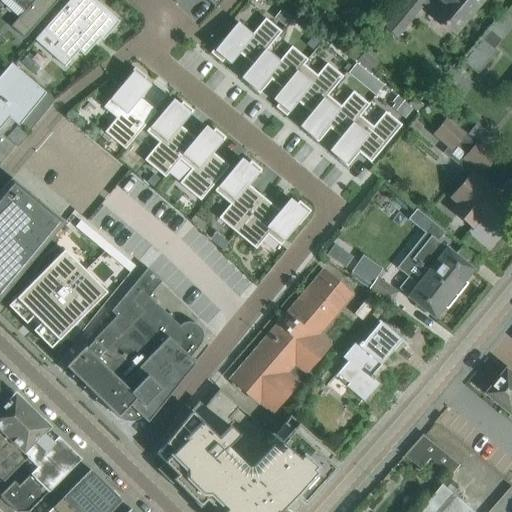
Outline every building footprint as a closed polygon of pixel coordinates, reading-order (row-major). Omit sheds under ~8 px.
[(11,0),(24,11),(11,26),(25,38),(58,0),(11,0)] [(69,0),(62,9),(34,39),(35,40),(45,30),(59,42),(55,46),(70,60),(71,61),(79,51),(85,56),(95,44),(101,38),(103,40),(120,21),(95,0),(69,0)] [(454,33),(481,0),(437,0),(433,6),(426,1),(426,0),(411,0),(387,29),(399,39),(424,8),(454,33)] [(282,9),(276,17),(285,25),(291,17),(282,9)] [(221,39),(211,53),(219,60),(222,62),(224,59),(230,64),(239,53),(252,64),(253,64),(265,49),(266,50),(281,31),(265,18),(252,34),(237,22),(223,39),(222,38),(221,39)] [(314,49),(321,41),(314,35),(307,43),(314,49)] [(465,64),(480,75),(498,50),(484,40),(465,64)] [(252,64),(241,78),(248,84),(249,85),(250,85),(260,93),(263,90),(271,79),(282,88),(304,62),(308,58),(293,44),(279,61),(266,50),(265,49),(253,64),(252,64)] [(282,88),(272,99),(278,104),(275,107),(278,109),(286,115),(289,113),(298,102),(311,112),(311,113),(327,93),(328,94),(344,75),(328,61),(317,73),(304,62),(282,88)] [(0,127),(9,117),(19,125),(26,117),(35,105),(46,92),(12,62),(0,75),(0,127)] [(123,82),(103,107),(116,117),(104,132),(125,149),(156,111),(140,98),(151,85),(144,80),(146,77),(143,74),(135,67),(123,80),(122,81),(123,82)] [(374,76),(366,85),(375,93),(383,84),(374,76)] [(311,112),(299,126),(307,133),(308,134),(308,133),(318,142),(321,138),(330,128),(340,136),(341,137),(359,114),(360,115),(370,104),(353,90),(341,105),(328,94),(327,93),(311,113),(311,112)] [(46,92),(35,105),(45,113),(54,102),(55,100),(53,98),(46,92)] [(159,142),(144,160),(165,177),(180,159),(179,158),(196,138),(195,138),(180,126),(183,123),(186,120),(191,113),(190,113),(193,110),(185,104),(182,101),(180,104),(173,99),(146,131),(159,142)] [(404,117),(412,108),(403,100),(395,109),(404,117)] [(45,113),(35,105),(26,117),(35,124),(45,113)] [(340,136),(329,151),(336,157),(337,158),(347,166),(350,163),(359,152),(371,162),(402,125),(386,111),(373,126),(360,115),(359,114),(341,137),(340,136)] [(28,133),(35,124),(26,117),(19,125),(28,133)] [(492,159),(475,145),(477,143),(463,132),(461,134),(444,120),(434,133),(449,145),(443,152),(471,174),(452,197),(459,202),(453,210),(472,226),(478,218),(489,227),(508,204),(493,191),(476,178),(492,159)] [(476,124),(468,134),(482,144),(489,134),(476,124)] [(196,138),(179,158),(180,159),(191,168),(180,182),(200,200),(229,166),(213,152),(215,149),(215,150),(218,147),(223,140),(225,137),(218,131),(215,128),(212,131),(205,125),(195,138),(196,138)] [(17,145),(26,135),(18,127),(8,137),(17,145)] [(241,158),(215,190),(230,203),(219,218),(236,232),(264,198),(249,185),(251,182),(254,179),(259,173),(259,172),(261,170),(254,163),(251,160),(248,164),(241,158)] [(147,182),(154,188),(161,179),(154,173),(147,182)] [(0,299),(65,221),(12,177),(0,191),(0,299)] [(264,198),(236,232),(256,249),(268,234),(281,245),(298,224),(299,225),(300,224),(299,224),(311,210),(302,203),(299,200),(296,204),(290,198),(279,210),(264,198)] [(474,269),(458,257),(446,248),(445,248),(437,241),(444,232),(414,209),(406,219),(428,236),(411,258),(427,271),(417,283),(408,276),(399,287),(408,295),(408,296),(419,305),(435,318),(444,306),(447,309),(467,283),(464,280),(474,269)] [(80,220),(75,226),(84,234),(90,228),(80,220)] [(90,228),(84,234),(93,242),(99,235),(90,228)] [(99,235),(93,242),(102,249),(108,243),(99,235)] [(108,243),(102,249),(112,257),(117,250),(108,243)] [(64,249),(15,298),(16,299),(32,314),(33,315),(40,322),(41,323),(57,339),(58,340),(74,324),(106,292),(64,249)] [(117,250),(112,257),(121,264),(126,258),(117,250)] [(366,289),(379,269),(357,255),(344,274),(366,289)] [(126,258),(121,264),(130,272),(135,266),(126,258)] [(147,421),(194,363),(189,357),(199,345),(202,341),(203,336),(201,330),(198,326),(194,323),(189,322),(183,323),(179,326),(149,296),(161,281),(148,268),(147,267),(111,311),(116,316),(93,339),(66,367),(65,366),(64,367),(86,388),(87,387),(117,417),(118,416),(121,419),(125,420),(130,421),(134,420),(138,419),(142,416),(147,421)] [(328,344),(315,334),(349,294),(350,295),(351,294),(324,271),(323,272),(232,378),(231,379),(258,402),(259,401),(258,400),(259,399),(271,410),(271,411),(272,411),(298,381),(297,381),(295,380),(304,370),(305,370),(305,371),(306,372),(329,345),(328,344)] [(379,278),(371,290),(389,302),(397,291),(379,278)] [(370,293),(355,312),(363,318),(378,300),(370,293)] [(347,361),(335,376),(336,377),(339,374),(349,383),(346,386),(364,401),(379,383),(374,379),(375,377),(372,374),(401,341),(406,345),(407,344),(392,331),(379,321),(358,347),(353,343),(342,357),(347,361)] [(511,372),(509,371),(507,374),(504,372),(497,381),(499,383),(490,393),(511,411),(511,372)] [(0,408),(14,394),(0,381),(0,408)] [(294,511),(304,503),(341,461),(333,455),(291,416),(274,435),(219,388),(208,402),(202,397),(150,462),(200,511),(294,511)] [(0,478),(3,482),(22,462),(50,434),(46,430),(47,428),(48,427),(15,393),(14,394),(0,408),(0,478)] [(28,511),(81,459),(75,453),(58,436),(55,439),(50,434),(22,462),(32,471),(19,485),(14,480),(0,494),(0,495),(16,511),(28,511)] [(424,434),(415,445),(431,459),(452,476),(459,467),(461,465),(425,436),(426,436),(424,434)] [(109,511),(122,500),(90,469),(47,511),(109,511)] [(478,511),(444,484),(421,511),(478,511)] [(489,511),(511,511),(511,487),(489,511)]
